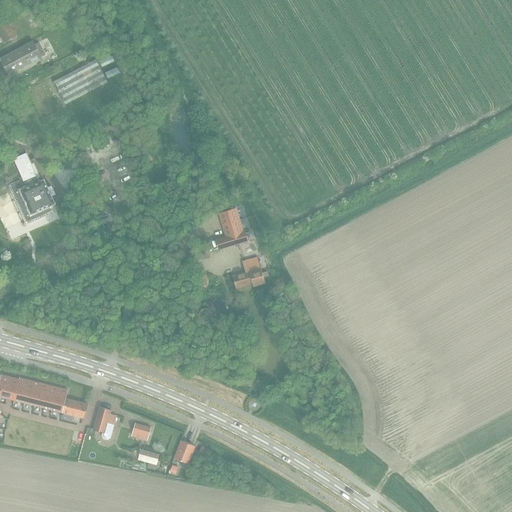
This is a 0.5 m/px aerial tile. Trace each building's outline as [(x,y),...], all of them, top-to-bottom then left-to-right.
[(0,35),(3,42),(14,36),(3,15),(0,16),(0,35)] [(40,57),(45,54),(38,42),(34,44),(32,41),(0,57),(0,60),(8,74),(41,57),(40,57)] [(54,81),(66,104),(108,82),(96,59),(54,81)] [(26,153),(16,157),(25,177),(8,185),(26,224),(52,212),(49,205),(53,203),(53,204),(54,203),(54,201),(53,201),(50,195),(54,193),(51,186),(47,187),(44,181),(34,158),(29,160),(26,153)] [(226,210),(213,217),(224,239),(214,244),(219,252),(244,239),(240,231),(238,232),(226,210)] [(263,277),(267,275),(266,269),(261,270),(257,256),(242,260),(245,271),(233,275),(237,289),(252,285),(252,286),(265,283),(263,277)] [(0,396),(83,418),(87,403),(65,398),(67,390),(19,378),(19,379),(1,374),(0,376),(0,396)] [(101,407),(95,429),(102,431),(101,435),(103,438),(107,439),(110,437),(116,416),(110,414),(111,410),(101,407)] [(135,423),(132,432),(142,434),(141,438),(147,440),(150,427),(135,423)] [(181,440),(174,458),(187,464),(194,446),(181,440)] [(178,467),(172,465),(170,471),(175,473),(178,467)]
